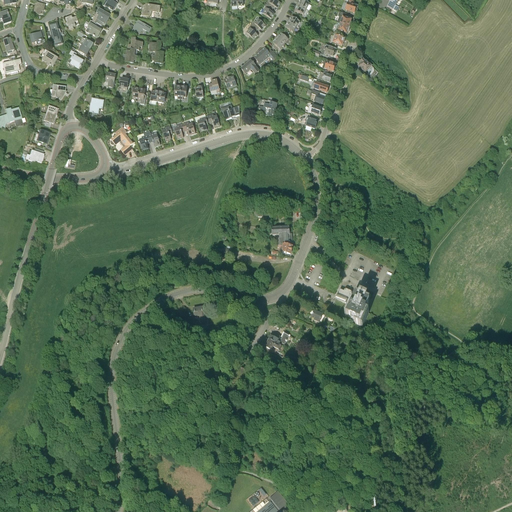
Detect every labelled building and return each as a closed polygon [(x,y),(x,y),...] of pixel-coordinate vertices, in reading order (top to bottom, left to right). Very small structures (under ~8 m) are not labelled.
[(106,7),(113,11),(117,5),(113,3),(115,0),(114,0),(107,0),(109,1),(106,7)] [(266,6),(272,9),(273,6),(278,9),(281,4),(274,0),(271,0),(270,2),(269,1),(266,6)] [(299,2),(298,5),(307,10),(309,4),(301,0),(300,2),(299,2)] [(387,0),(390,1),(387,7),(393,10),(398,0),(387,0)] [(345,11),(350,12),(355,14),(357,7),(353,5),(354,2),(349,1),(348,3),(345,11)] [(45,6),(41,5),(36,4),(34,13),(42,15),(45,6)] [(142,14),(142,16),(151,17),(152,12),(159,13),(160,7),(145,5),(142,14)] [(296,10),(295,12),(303,16),(307,10),(298,5),(296,9),(296,10)] [(263,14),(271,20),(275,14),(270,12),(272,9),(266,6),(263,10),(265,11),(263,14)] [(97,14),(92,22),(96,24),(97,24),(101,26),(103,23),(106,24),(110,16),(100,10),(97,14)] [(7,13),(7,12),(0,14),(4,24),(3,24),(4,24),(10,22),(8,15),(8,13),(7,13)] [(340,24),(350,28),(351,24),(350,23),(351,20),(345,18),(346,15),(341,12),(339,16),(342,17),(340,24)] [(78,22),(76,17),(73,19),(72,17),(65,19),(70,31),(74,30),(73,28),(76,27),(74,23),(78,22)] [(288,22),(296,27),(300,22),(292,17),(291,19),(290,19),(288,22)] [(251,26),(256,30),(258,28),(262,31),(266,27),(259,20),(256,23),(255,22),(251,26)] [(96,24),(92,22),(91,21),(89,24),(91,25),(89,28),(88,28),(86,32),(89,34),(97,38),(101,31),(95,27),(96,24)] [(151,29),(139,22),(137,24),(132,32),(132,33),(130,36),(136,37),(137,35),(139,36),(143,29),(149,33),(151,29)] [(286,27),(285,28),(293,33),(296,27),(288,22),(286,26),(286,27)] [(63,44),(58,24),(49,26),(50,32),(46,34),(48,42),(56,40),(57,46),(63,44)] [(337,31),(342,32),(346,34),(347,32),(348,32),(350,28),(340,24),(337,31)] [(246,34),(254,40),(258,36),(254,32),(256,30),(251,26),(248,29),(249,31),(246,34)] [(45,37),(44,31),(40,32),(41,33),(30,36),(30,37),(30,36),(32,44),(43,41),(42,38),(45,37)] [(276,39),(284,45),(288,40),(281,34),(280,36),(279,35),(276,39)] [(333,44),(337,45),(342,47),(343,43),(345,43),(345,41),(344,40),(345,39),(340,38),(335,36),(333,44)] [(7,39),(3,40),(6,51),(10,50),(11,52),(14,50),(12,44),(11,44),(10,42),(11,42),(10,38),(7,39)] [(131,50),(135,51),(139,51),(139,47),(142,48),(143,44),(136,43),(136,40),(132,39),(131,46),(129,46),(128,50),(131,50)] [(274,45),(273,48),(277,52),(279,49),(280,50),(284,45),(276,39),(274,42),(273,44),(274,45)] [(79,44),(90,50),(93,45),(84,40),(84,41),(82,40),(81,40),(79,44)] [(156,53),(160,54),(161,43),(157,43),(157,45),(150,44),(149,52),(156,53)] [(77,48),(80,50),(79,51),(87,56),(90,50),(79,44),(77,48)] [(336,50),(331,49),(325,47),(324,50),(323,50),(322,56),(327,57),(328,56),(333,58),(334,54),(335,54),(335,53),(335,52),(336,51),(335,51),(336,50)] [(273,61),(278,57),(270,50),(268,52),(265,49),(254,58),(260,66),(270,58),(273,61)] [(134,57),(135,51),(131,50),(131,53),(127,52),(126,60),(130,61),(129,63),(133,64),(134,61),(136,61),(137,57),(134,57)] [(42,60),(53,67),(58,58),(46,51),(42,56),(44,57),(42,60)] [(77,54),(71,51),(69,55),(73,57),(71,60),(70,59),(68,63),(79,69),(83,62),(75,57),(77,54)] [(160,54),(156,53),(155,57),(153,57),(152,61),(155,62),(155,63),(163,64),(164,54),(160,54)] [(3,63),(5,74),(11,73),(11,75),(18,74),(18,71),(20,71),(18,63),(21,63),(20,60),(14,61),(13,60),(11,60),(11,62),(10,62),(9,62),(3,63)] [(372,67),(367,63),(363,60),(362,60),(360,62),(360,63),(361,64),(358,67),(366,74),(368,72),(369,73),(367,75),(372,79),(378,73),(373,68),(372,67)] [(255,66),(251,61),(241,70),(246,75),(251,70),(255,74),(259,71),(255,66)] [(324,70),(326,70),(325,72),(331,74),(332,72),(334,72),(335,71),(335,69),(335,68),(336,66),(331,64),(327,63),(327,62),(325,61),(322,69),(324,70)] [(327,75),(325,75),(321,73),(319,79),(323,80),(323,81),(325,81),(330,83),(332,77),(327,75)] [(111,76),(107,75),(106,82),(109,82),(108,88),(112,88),(113,83),(114,83),(116,76),(111,75),(111,76)] [(227,80),(224,81),(228,91),(237,87),(234,77),(231,79),(230,78),(227,80)] [(129,81),(121,79),(120,87),(128,89),(129,81)] [(217,93),(220,92),(217,80),(211,82),(212,85),(209,86),(210,93),(216,91),(217,93)] [(315,89),(327,93),(329,87),(319,84),(317,83),(315,89)] [(65,88),(53,86),(53,91),(56,91),(56,97),(61,100),(65,93),(64,92),(65,88)] [(198,89),(195,89),(196,99),(204,98),(202,87),(197,88),(198,89)] [(141,89),(140,89),(138,102),(140,102),(140,105),(145,106),(145,102),(147,102),(149,94),(145,93),(146,91),(141,90),(141,89)] [(150,102),(158,103),(159,92),(155,91),(155,93),(152,92),(150,102)] [(320,97),(319,97),(320,93),(313,91),(312,95),(318,97),(316,102),(318,103),(323,105),(325,99),(320,97)] [(159,92),(158,103),(164,104),(166,95),(164,94),(164,93),(159,92)] [(91,106),(90,113),(98,114),(99,109),(102,109),(104,101),(92,100),(91,106)] [(268,101),(268,102),(263,101),(262,104),(260,103),(259,110),(265,112),(266,109),(269,110),(268,116),(271,117),(272,115),(276,116),(278,111),(276,111),(278,103),(268,101)] [(240,107),(233,110),(232,106),(221,109),(222,112),(224,117),(225,117),(226,122),(232,120),(232,119),(234,118),(240,116),(240,107)] [(308,112),(311,113),(310,113),(314,115),(319,116),(320,116),(321,113),(320,112),(321,109),(313,106),(313,107),(310,106),(308,112)] [(44,121),(53,124),(58,110),(49,107),(44,121)] [(8,117),(4,118),(7,124),(10,123),(21,119),(18,109),(11,112),(10,110),(6,111),(8,117)] [(198,123),(199,128),(201,133),(207,131),(205,126),(208,125),(206,117),(205,115),(195,118),(196,123),(198,123)] [(210,124),(213,124),(214,128),(220,127),(219,122),(217,116),(214,117),(214,115),(207,116),(206,117),(208,125),(210,125),(210,124)] [(309,120),(308,122),(306,127),(315,130),(317,124),(315,124),(316,122),(311,120),(309,120)] [(189,123),(182,125),(185,133),(185,132),(188,131),(189,136),(195,134),(192,124),(189,125),(189,123)] [(185,133),(182,125),(177,126),(178,129),(174,130),(178,140),(184,138),(182,133),(184,133),(185,133)] [(173,134),(172,133),(171,127),(164,128),(165,131),(162,131),(165,142),(171,140),(170,135),(173,134)] [(116,133),(117,135),(113,138),(112,139),(113,139),(111,140),(112,141),(111,144),(111,145),(112,145),(114,146),(115,145),(115,146),(121,141),(126,147),(121,151),(125,156),(130,152),(129,150),(131,149),(131,148),(132,147),(131,146),(133,145),(130,141),(125,135),(127,133),(122,128),(116,133)] [(46,145),(50,134),(40,131),(37,141),(46,145)] [(150,132),(146,133),(150,144),(151,144),(151,143),(153,143),(155,147),(160,146),(159,141),(157,135),(154,136),(153,134),(151,134),(150,132)] [(147,144),(150,144),(146,133),(143,134),(144,134),(137,136),(138,141),(140,141),(143,151),(149,149),(147,144)] [(39,154),(31,151),(30,156),(29,156),(27,161),(35,163),(35,162),(37,162),(41,164),(44,155),(39,154)] [(68,156),(66,155),(63,169),(74,170),(74,167),(70,166),(69,165),(69,163),(71,156),(68,156)] [(270,218),(271,210),(254,210),(254,217),(270,218)] [(281,245),(292,247),(292,237),(290,237),(289,228),(272,229),(272,236),(279,236),(279,240),(278,240),(278,244),(281,244),(281,245)] [(281,252),(286,253),(291,255),(293,247),(292,247),(281,245),(280,247),(282,247),(281,252)] [(359,296),(356,294),(355,296),(352,295),(352,294),(352,293),(352,292),(351,292),(346,290),(345,290),(344,290),(344,291),(340,290),(339,292),(338,295),(337,295),(337,296),(336,297),(335,299),(336,300),(345,304),(351,306),(346,316),(353,319),(351,323),(356,325),(362,328),(365,320),(368,313),(365,312),(366,311),(370,301),(368,300),(369,298),(364,295),(360,294),(359,296)] [(193,310),(195,317),(199,317),(199,319),(201,319),(202,324),(206,323),(204,316),(203,308),(193,310)] [(314,321),(319,323),(321,324),(326,316),(323,315),(314,312),(311,318),(314,319),(314,321)] [(277,339),(275,339),(271,337),(269,340),(277,344),(281,346),(283,347),(286,341),(287,342),(287,341),(287,340),(289,336),(284,334),(281,340),(280,339),(281,338),(277,336),(276,338),(277,338),(277,339)] [(265,338),(260,349),(270,353),(271,351),(273,348),(274,348),(278,350),(281,346),(277,344),(269,340),(265,338)] [(275,496),(270,499),(271,500),(269,502),(269,503),(257,511),(277,511),(279,510),(280,511),(283,511),(290,507),(278,492),(275,496)]
